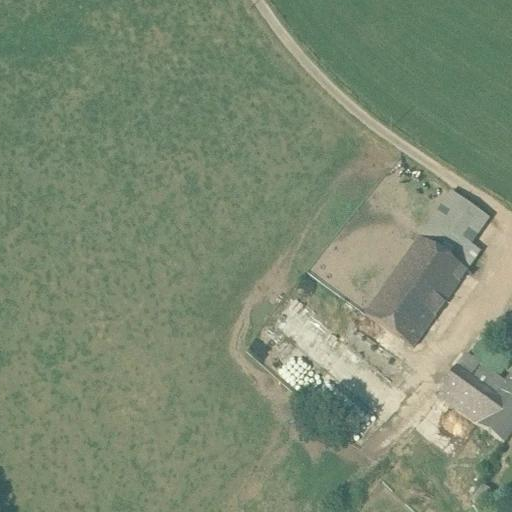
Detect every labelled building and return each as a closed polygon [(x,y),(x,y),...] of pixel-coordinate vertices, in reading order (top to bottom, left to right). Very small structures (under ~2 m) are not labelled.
[(449,194),(418,239),(465,273),(479,253),(468,245),(485,219),(449,194)] [(418,239),(364,316),(411,350),(465,273),(418,239)] [(503,385),(464,356),(454,369),(494,398),(503,385)] [(494,398),(454,369),(434,397),(501,446),(511,431),(511,383),(507,380),(503,385),(494,398)] [(493,496),(482,487),(472,501),(482,510),(493,496)]
